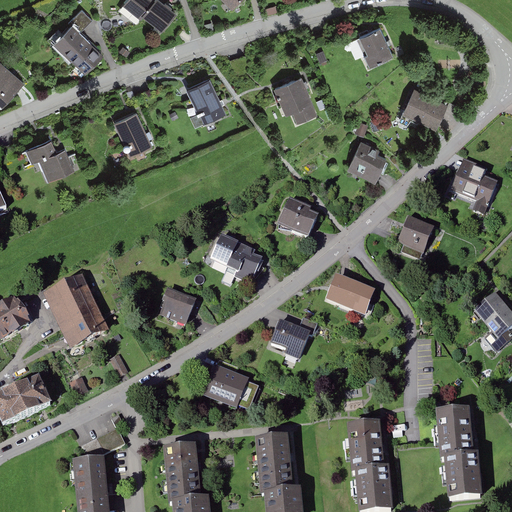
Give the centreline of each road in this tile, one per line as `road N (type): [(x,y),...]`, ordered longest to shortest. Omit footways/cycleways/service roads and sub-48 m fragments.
road 1 (residential): [(350,239),(207,348),(0,457)]
road 2 (residential): [(511,87),(350,239)]
road 3 (residential): [(350,239),(410,324),(412,435)]
road 4 (residential): [(200,48),(0,125)]
road 5 (residential): [(368,0),(200,48)]
